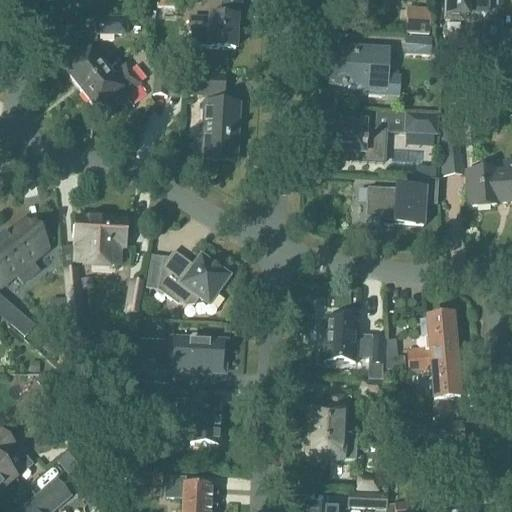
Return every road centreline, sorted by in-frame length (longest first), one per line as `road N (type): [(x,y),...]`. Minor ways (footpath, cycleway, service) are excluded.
road 1 (residential): [(19,166),(89,162),(142,177),(272,252)]
road 2 (residential): [(259,511),(272,252)]
road 3 (residential): [(272,252),(288,0)]
road 4 (residential): [(511,511),(488,275)]
road 5 (residential): [(272,252),(358,269),(488,275)]
road 6 (residential): [(19,166),(18,0)]
